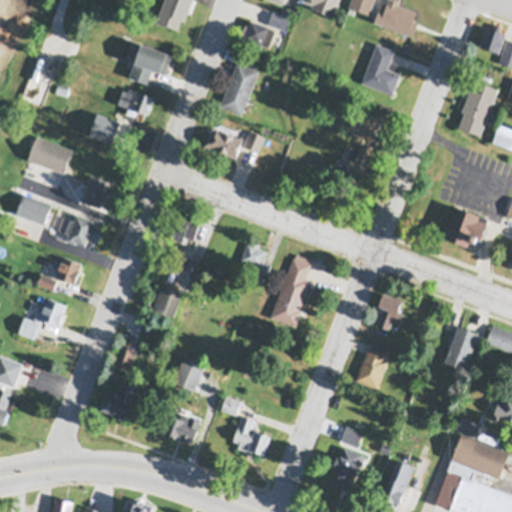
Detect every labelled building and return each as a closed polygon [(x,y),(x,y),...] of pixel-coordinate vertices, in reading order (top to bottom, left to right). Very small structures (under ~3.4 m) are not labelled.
[(163,0),(192,0),(185,19),(180,18),(177,27),(156,19),(163,0)] [(339,0),(333,15),(311,6),(313,3),(305,0),(339,0)] [(349,5),(350,0),(373,0),(368,13),(356,9),(353,16),(348,14),(351,6),(349,5)] [(374,18),(380,4),(385,6),(386,3),(387,0),(399,0),(398,3),(416,10),(413,17),(418,20),(413,34),(374,18)] [(272,13),(290,20),(285,32),(268,24),(272,13)] [(243,37),(244,35),(241,33),(245,24),(248,26),(251,20),(269,27),(268,28),(275,31),(268,47),(243,37)] [(492,46),(480,42),(487,23),(506,30),(500,48),(499,48),(498,50),(491,47),(492,46)] [(511,63),(499,59),(508,36),(511,37),(511,63)] [(167,48),(166,50),(173,52),(166,71),(159,69),(160,66),(153,64),(147,80),(129,74),(135,59),(136,59),(136,57),(135,57),(142,38),(167,48)] [(362,79),(377,41),(395,48),(388,66),(401,72),(393,92),(362,79)] [(220,104),(237,61),(259,70),(242,113),(220,104)] [(462,108),(474,77),(499,87),(481,132),(459,123),(465,109),(462,108)] [(55,93),(58,84),(69,88),(66,97),(55,93)] [(124,87),(129,89),(130,85),(140,87),(153,91),(146,110),(139,107),(138,111),(136,111),(135,114),(126,111),(129,104),(119,100),(124,87)] [(360,103),(384,113),(375,133),(351,123),(360,103)] [(98,110),(120,119),(112,140),(90,131),(98,110)] [(511,145),(493,138),(499,121),(511,125),(511,145)] [(236,155),(205,142),(209,132),(210,133),(213,125),(217,127),(218,125),(225,128),(226,127),(235,130),(234,132),(243,136),(236,155)] [(244,143),(250,128),(266,136),(259,150),(244,143)] [(28,158),(37,135),(73,149),(63,172),(28,158)] [(364,172),(346,164),(350,154),(349,153),(352,146),(359,148),(360,146),(363,139),(375,144),(364,172)] [(92,172),(110,180),(106,189),(109,190),(105,199),(102,198),(100,205),(82,197),(92,172)] [(16,212),(24,192),(52,203),(44,223),(16,212)] [(445,229),(457,199),(481,208),(480,210),(489,214),(487,217),(488,217),(482,234),(481,234),(479,238),(470,234),(469,238),(445,229)] [(172,234),(181,209),(201,217),(194,235),(187,232),(188,231),(185,230),(184,234),(185,234),(183,238),(172,234)] [(85,243),(76,239),(75,240),(67,237),(69,231),(65,230),(70,217),(74,218),(76,211),(95,218),(91,228),(94,229),(92,235),(89,234),(85,243)] [(241,256),(247,239),(255,242),(255,241),(260,243),(259,245),(268,248),(263,260),(271,262),(265,280),(261,278),(260,282),(253,280),(259,264),(251,261),(251,260),(241,256)] [(271,313),(294,255),(295,256),(296,252),(312,258),(310,262),(311,262),(306,276),(311,278),(300,307),(302,308),(296,324),(271,313)] [(82,261),(79,268),(80,268),(75,280),(62,274),(61,276),(56,274),(58,268),(56,267),(57,264),(59,264),(62,256),(63,256),(64,253),(82,261)] [(38,281),(41,272),(57,278),(54,287),(38,281)] [(153,304),(162,281),(183,289),(174,312),(153,304)] [(378,323),(383,310),(380,309),(382,303),(379,302),(384,289),(402,297),(398,309),(404,312),(400,321),(392,318),(389,327),(378,323)] [(145,302),(148,294),(155,297),(151,305),(145,302)] [(40,301),(44,303),(45,301),(46,301),(48,295),(67,302),(59,322),(51,319),(51,321),(43,318),(37,334),(34,333),(33,336),(18,330),(25,314),(34,317),(40,301)] [(430,308),(436,295),(446,300),(440,313),(430,308)] [(445,357),(455,331),(453,330),(456,323),(458,324),(458,322),(479,330),(466,365),(445,357)] [(493,322),(511,328),(511,348),(487,339),(493,322)] [(137,346),(128,368),(113,362),(122,340),(137,346)] [(356,378),(370,341),(389,348),(385,358),(388,359),(378,386),(356,378)] [(174,378),(185,351),(206,360),(194,387),(188,385),(185,391),(172,386),(175,379),(174,378)] [(0,378),(0,353),(23,361),(14,384),(0,378)] [(101,404),(107,387),(120,391),(124,380),(137,384),(127,412),(126,412),(124,417),(114,414),(116,410),(101,404)] [(4,420),(0,418),(0,384),(11,388),(10,392),(16,394),(11,410),(8,409),(4,420)] [(493,415),(501,391),(506,393),(506,392),(511,394),(511,416),(500,412),(498,417),(493,415)] [(227,392),(242,397),(236,412),(221,406),(227,392)] [(165,427),(172,409),(185,415),(184,419),(189,421),(192,414),(202,418),(198,427),(198,426),(194,435),(191,441),(177,435),(178,432),(165,427)] [(234,436),(243,411),(255,416),(250,428),(253,430),(255,426),(271,432),(264,450),(255,447),(253,451),(247,448),(248,447),(239,443),(240,438),(234,436)] [(436,500),(448,468),(453,455),(463,430),(456,427),(461,413),(481,421),(476,435),(510,449),(500,474),(493,472),(492,475),(474,469),(471,475),(469,474),(468,477),(473,480),(475,476),(511,491),(511,511),(466,511),(451,506),(436,500)] [(347,424),(364,431),(359,445),(341,439),(347,424)] [(389,453),(380,449),(383,442),(392,446),(389,453)] [(332,474),(336,464),(333,463),(338,451),(340,452),(341,450),(342,450),(344,444),(363,451),(362,453),(366,454),(362,464),(358,462),(356,469),(354,469),(348,486),(332,480),(334,475),(332,474)] [(383,492),(391,472),(392,472),(398,455),(403,457),(405,451),(411,453),(408,459),(410,460),(410,462),(414,464),(404,490),(403,490),(400,498),(399,498),(397,503),(392,501),(394,496),(383,492)] [(121,511),(125,502),(126,502),(129,493),(139,497),(139,496),(153,501),(149,511),(121,511)] [(52,511),(55,495),(73,498),(70,511),(52,511)]
